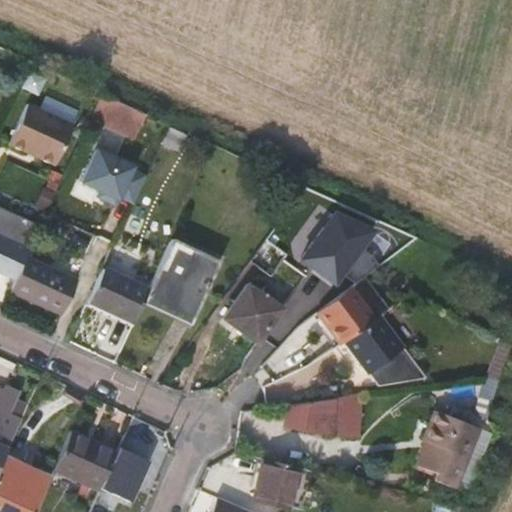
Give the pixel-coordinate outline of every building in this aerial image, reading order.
[(146,115),(102,94),(93,115),(137,135),(146,115)] [(10,145),(55,166),(74,126),(28,105),(10,145)] [(330,205),(299,264),(336,283),(344,269),(366,280),(377,257),(362,250),(374,228),(330,205)] [(26,259),(41,227),(0,207),(0,272),(16,280),(26,259)] [(105,267),(115,246),(101,239),(91,261),(105,267)] [(219,263),(173,240),(150,289),(147,296),(193,318),(219,263)] [(290,258),(269,241),(250,265),(271,281),(290,258)] [(16,280),(10,291),(63,315),(66,309),(82,316),(90,299),(94,290),(26,259),(16,280)] [(147,296),(150,289),(105,267),(94,290),(90,299),(135,321),(142,306),(147,296)] [(256,346),(283,312),(250,287),(223,321),(256,346)] [(380,320),(356,288),(320,314),(344,346),(348,344),(371,375),(407,349),(384,317),(380,320)] [(189,327),(193,318),(147,296),(142,306),(189,327)] [(63,315),(79,323),(82,316),(66,309),(63,315)] [(491,416),(504,377),(489,379),(478,411),(491,416)] [(366,429),(371,396),(343,400),(339,426),(366,429)] [(343,400),(292,407),(288,434),(337,438),(339,426),(343,400)] [(461,492),(487,433),(442,414),(429,443),(433,445),(423,469),(442,477),(440,483),(461,492)] [(101,489),(117,452),(72,432),(55,470),(100,491),(101,489)] [(0,468),(4,459),(9,449),(0,444),(0,468)] [(149,461),(119,448),(117,452),(101,489),(131,502),(149,461)] [(35,511),(50,481),(4,459),(0,468),(0,511),(35,511)] [(305,470),(267,461),(259,502),(296,510),(305,470)] [(250,511),(216,496),(209,511),(250,511)]
